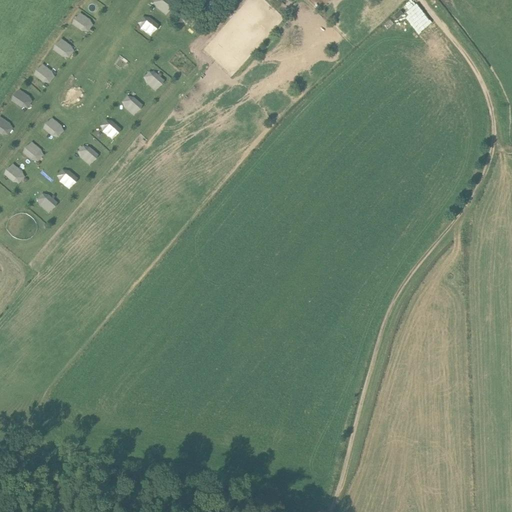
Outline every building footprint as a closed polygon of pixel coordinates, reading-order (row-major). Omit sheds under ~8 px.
[(168,14),(174,7),(164,0),(156,0),(154,3),(168,14)] [(73,24),(89,33),(96,20),(80,11),(73,24)] [(153,35),(159,26),(144,16),(138,24),(153,35)] [(54,49),(69,58),(76,47),(61,37),(54,49)] [(35,78),(53,81),(56,68),(37,65),(35,78)] [(143,78),(157,90),(166,79),(157,71),(155,74),(150,70),(143,78)] [(19,88),(12,100),(28,109),(35,97),(19,88)] [(135,114),(144,104),(131,92),(122,103),(135,114)] [(0,115),(0,131),(9,136),(16,124),(0,115)] [(44,127),(58,139),(67,128),(52,116),(44,127)] [(123,128),(114,120),(111,122),(107,119),(100,127),(114,138),(123,128)] [(23,152),(39,163),(47,152),(31,141),(23,152)] [(85,144),(78,153),(92,165),(101,153),(91,146),(89,147),(85,144)] [(12,163),(4,174),(20,184),(28,173),(12,163)] [(57,177),(71,188),(79,178),(65,167),(57,177)] [(45,191),(36,201),(50,213),(59,202),(45,191)]
